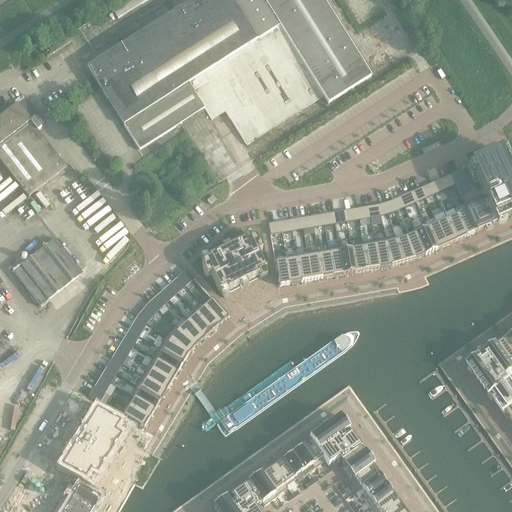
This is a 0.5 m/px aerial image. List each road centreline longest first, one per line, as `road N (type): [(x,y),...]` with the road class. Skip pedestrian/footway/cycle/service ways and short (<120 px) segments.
road 1 (unclassified): [(162,260),(221,209),(384,179),(469,140),(511,109)]
road 2 (unclassified): [(0,499),(124,294),(162,260)]
road 3 (unclassified): [(162,260),(21,83),(0,81)]
road 4 (unknown): [(28,92),(167,0)]
